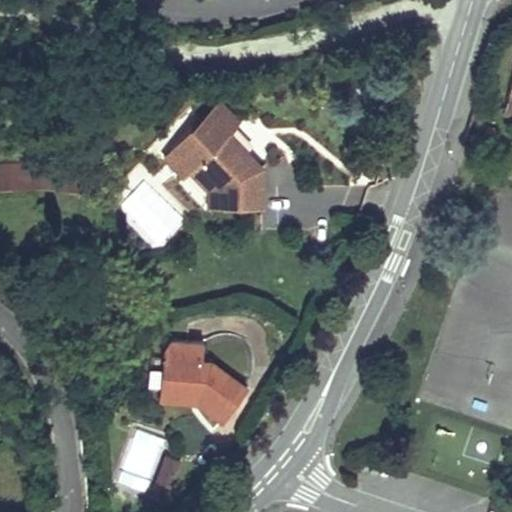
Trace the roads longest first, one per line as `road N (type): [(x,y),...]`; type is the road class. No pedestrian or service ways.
road 1 (residential): [(472,0),(387,260),(312,422),(281,465)]
road 2 (residential): [(264,0),(179,9),(144,0)]
